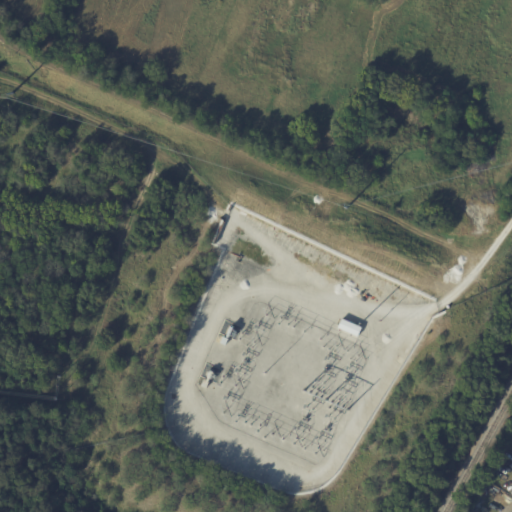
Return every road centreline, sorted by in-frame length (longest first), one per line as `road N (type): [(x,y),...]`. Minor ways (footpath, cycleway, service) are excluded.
road 1 (track): [(0,37),(439,239),(498,239)]
road 2 (track): [(511,218),(473,276),(441,303),(348,304)]
